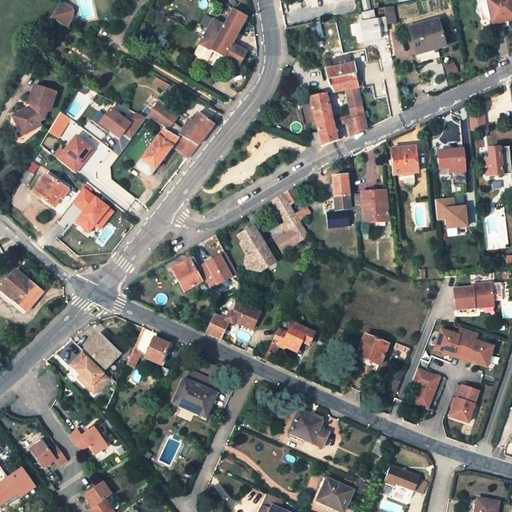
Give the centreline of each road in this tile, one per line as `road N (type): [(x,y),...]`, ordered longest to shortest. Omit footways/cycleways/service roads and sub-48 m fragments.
road 1 (residential): [(511,72),(371,135),(201,229),(167,207)]
road 2 (residential): [(167,207),(259,87),(271,45),(264,0)]
road 3 (residential): [(251,368),(445,452)]
road 4 (residential): [(95,292),(251,368)]
road 5 (residential): [(187,511),(251,368)]
road 6 (residential): [(14,376),(72,459),(76,511)]
